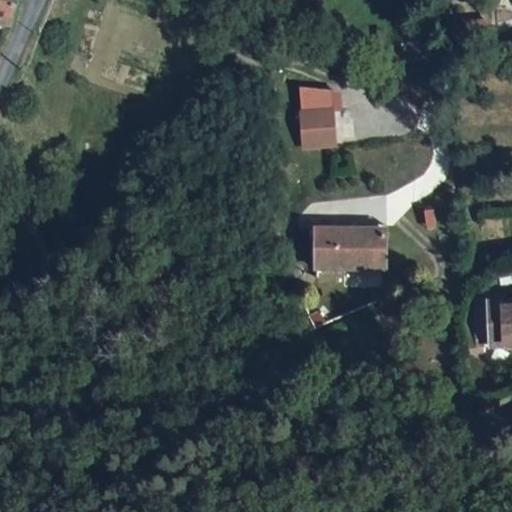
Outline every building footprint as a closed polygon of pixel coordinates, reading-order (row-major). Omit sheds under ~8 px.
[(0,0),(0,44),(7,46),(19,6),(0,0)] [(510,15),(511,7),(511,0),(495,0),(492,11),(510,15)] [(302,91),(303,115),(334,114),(332,89),(302,91)] [(303,115),(305,149),(335,147),(334,114),(303,115)] [(479,222),(511,221),(511,178),(493,178),(493,183),(478,183),(479,222)] [(315,269),(384,269),(384,226),(335,225),(335,231),(315,231),(315,269)] [(511,298),(491,300),(493,349),(511,348),(511,298)]
